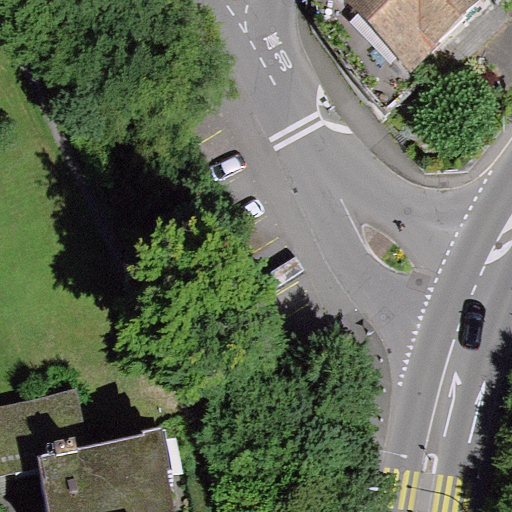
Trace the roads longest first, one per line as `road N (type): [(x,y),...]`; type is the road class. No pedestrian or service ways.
road 1 (residential): [(235,10),(387,250),(466,297)]
road 2 (secondary): [(423,511),(440,392),(466,297)]
